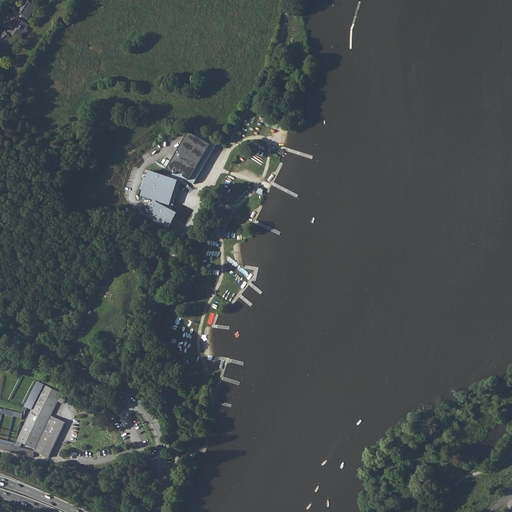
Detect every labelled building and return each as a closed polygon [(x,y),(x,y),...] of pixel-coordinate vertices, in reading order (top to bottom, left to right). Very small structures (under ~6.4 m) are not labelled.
[(5,29),(0,33),(0,44),(0,46),(4,51),(15,42),(14,40),(17,36),(21,39),(30,24),(27,22),(29,19),(30,19),(38,6),(33,3),(32,4),(30,3),(31,2),(28,0),(23,0),(17,10),(19,12),(18,14),(19,16),(19,19),(16,23),(14,23),(12,25),(12,26),(13,27),(11,32),(9,32),(7,32),(5,29)] [(193,134),(216,147),(218,144),(202,134),(195,130),(193,134)] [(190,132),(168,169),(170,170),(185,178),(195,184),(216,147),(193,134),(190,132)] [(185,178),(170,170),(169,172),(169,173),(166,173),(164,176),(172,179),(179,181),(171,204),(165,202),(154,198),(152,202),(147,211),(150,213),(156,202),(174,212),(184,181),(184,180),(185,178)] [(165,202),(172,179),(164,176),(150,172),(143,194),(154,198),(165,202)] [(179,181),(172,179),(165,202),(171,204),(179,181)] [(171,227),(178,214),(174,212),(156,202),(150,213),(149,216),(171,227)] [(26,406),(32,410),(44,385),(38,383),(37,384),(26,406)] [(15,445),(0,441),(0,449),(33,457),(35,451),(50,458),(67,422),(52,415),(59,400),(65,403),(67,399),(61,396),(62,393),(44,385),(32,410),(15,445)]
